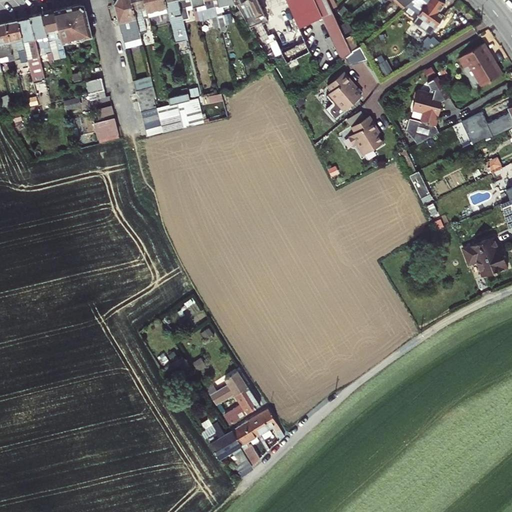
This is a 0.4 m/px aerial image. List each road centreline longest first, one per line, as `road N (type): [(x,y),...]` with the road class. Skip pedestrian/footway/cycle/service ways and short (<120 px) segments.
road 1 (track): [(293,440),(160,225),(134,139)]
road 2 (residential): [(245,486),(391,357),(511,290)]
road 3 (unknown): [(511,86),(378,152)]
